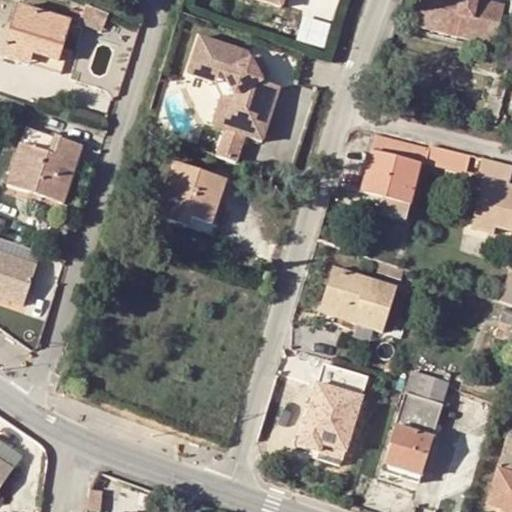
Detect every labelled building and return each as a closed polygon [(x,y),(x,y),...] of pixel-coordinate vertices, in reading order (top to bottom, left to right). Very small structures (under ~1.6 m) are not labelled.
[(69,13),(29,0),(15,0),(0,47),(0,48),(27,56),(31,45),(57,53),(69,13)] [(98,24),(105,6),(88,0),(81,0),(76,15),(98,24)] [(431,0),(420,0),(416,17),(427,20),(431,0)] [(431,0),(427,20),(496,38),(506,0),(431,0)] [(202,31),(194,57),(225,67),(236,89),(225,121),(245,127),(262,133),(280,78),(260,72),(259,70),(246,44),(202,31)] [(259,70),(267,66),(254,40),(246,44),(259,70)] [(225,67),(194,57),(190,68),(217,76),(224,90),(214,117),(225,121),(236,89),(225,67)] [(245,127),(225,121),(216,147),(236,154),(245,127)] [(77,147),(22,128),(2,185),(57,204),(77,147)] [(378,135),(365,192),(387,198),(410,205),(420,164),(440,169),(444,151),(378,135)] [(440,169),(453,172),(457,154),(444,151),(440,169)] [(176,214),(179,206),(208,217),(225,172),(172,154),(154,206),(176,214)] [(468,157),(459,155),(457,154),(453,172),(455,172),(464,175),(468,157)] [(495,222),(494,227),(511,232),(511,188),(509,188),(511,175),(511,168),(482,161),(479,180),(484,181),(474,217),(495,222)] [(387,198),(385,207),(383,213),(407,219),(410,205),(387,198)] [(176,214),(206,225),(208,217),(179,206),(176,214)] [(495,222),(474,217),(472,227),(492,233),(494,227),(495,222)] [(0,293),(27,302),(43,248),(0,235),(0,293)] [(334,256),(320,300),(384,321),(398,277),(334,256)] [(511,264),(503,291),(511,294),(511,264)] [(499,314),(511,318),(511,305),(503,302),(499,314)] [(318,443),(321,435),(342,442),(364,374),(327,362),(321,378),(314,376),(296,436),(318,443)] [(441,396),(447,377),(409,364),(379,461),(417,473),(435,415),(423,411),(429,392),(441,396)] [(423,411),(435,415),(441,396),(429,392),(423,411)] [(511,431),(506,429),(501,446),(485,495),(511,502),(511,431)] [(318,443),(340,450),(342,442),(321,435),(318,443)] [(0,493),(16,469),(0,458),(0,493)]
